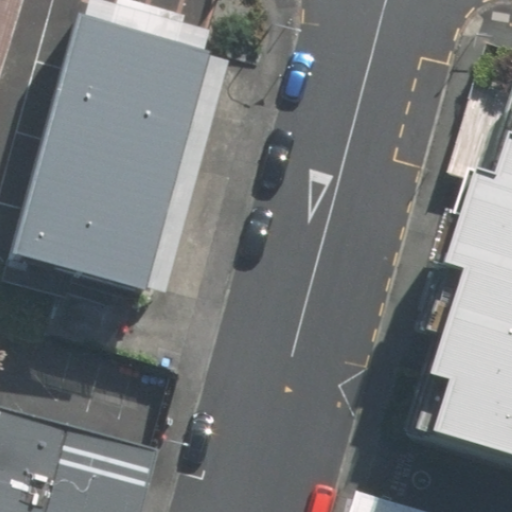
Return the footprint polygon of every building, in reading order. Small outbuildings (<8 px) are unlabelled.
[(0,0),(0,55),(16,0),(0,0)] [(218,58),(71,17),(2,264),(149,305),(218,58)] [(511,475),(511,87),(511,88),(402,442),(511,475)] [(139,511),(155,453),(0,410),(0,511),(139,511)] [(401,511),(369,502),(365,511),(401,511)]
